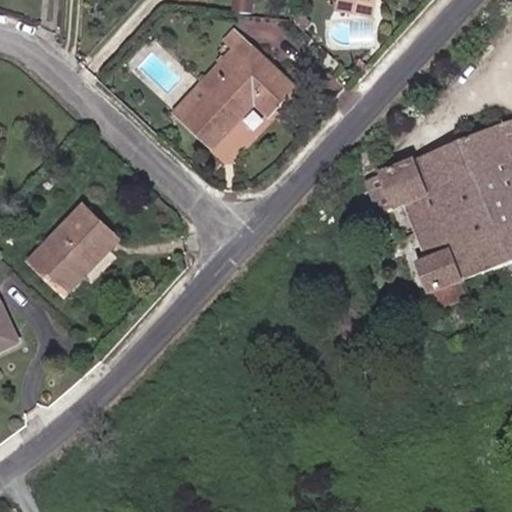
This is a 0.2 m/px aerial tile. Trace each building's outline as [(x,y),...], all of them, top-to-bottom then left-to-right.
[(373,17),(376,0),(342,0),(340,10),(373,17)] [(294,87),(236,34),(229,41),(239,50),(202,89),(213,99),(189,125),(208,144),(257,91),(275,107),(294,87)] [(189,125),(213,99),(202,89),(178,115),(189,125)] [(275,107),(257,91),(208,144),(214,149),(257,102),(269,114),(275,107)] [(511,263),(511,120),(368,181),(382,215),(407,204),(430,261),(420,265),(432,293),(463,282),(511,263)] [(69,298),(124,243),(87,207),(32,262),(69,298)] [(438,308),(468,297),(463,282),(432,293),(438,308)] [(0,351),(19,342),(0,300),(0,351)]
